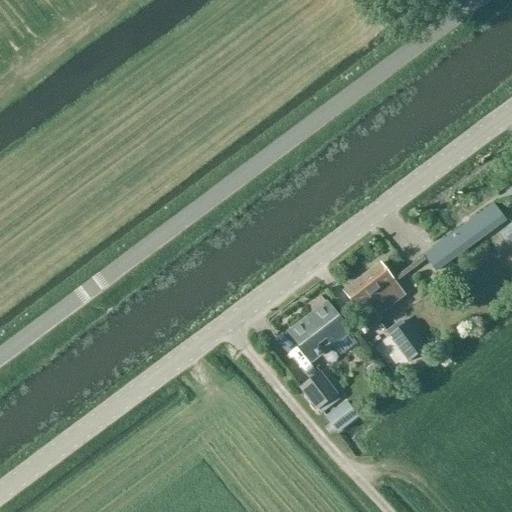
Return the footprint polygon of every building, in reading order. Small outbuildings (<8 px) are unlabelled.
[(494,205),(423,256),(436,275),(507,224),(494,205)] [(386,289),(394,284),(379,265),(345,291),(359,310),(358,311),(367,324),(395,302),(386,289)] [(328,306),(289,335),(312,364),(350,335),(328,306)] [(406,324),(388,338),(408,364),(426,350),(406,324)] [(321,372),(300,388),(317,411),(338,395),(321,372)] [(345,401),(324,418),(337,435),(358,418),(345,401)]
